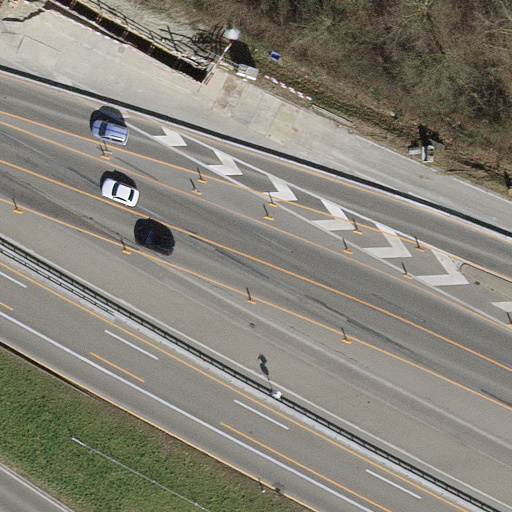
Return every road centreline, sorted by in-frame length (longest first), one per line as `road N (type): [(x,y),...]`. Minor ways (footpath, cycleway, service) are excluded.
road 1 (motorway): [(511,366),(0,80)]
road 2 (motorway): [(0,268),(456,511)]
